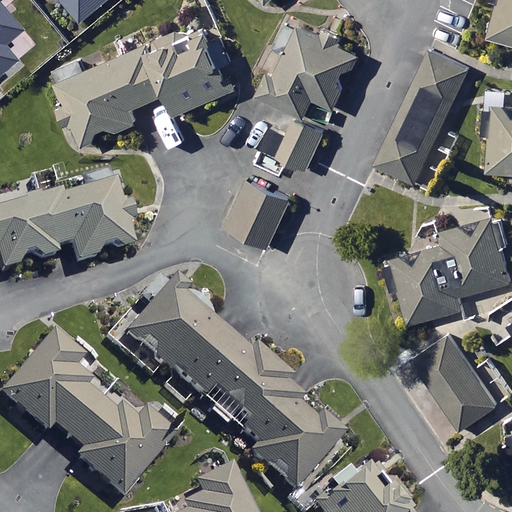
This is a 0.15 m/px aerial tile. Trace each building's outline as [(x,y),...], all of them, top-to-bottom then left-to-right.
[(63,0),(82,23),(110,0),(63,0)] [(511,0),(500,0),(491,42),(511,47),(511,0)] [(19,44),(0,21),(0,81),(12,71),(2,59),(19,44)] [(345,88),(339,85),(346,70),(352,72),(360,57),(287,23),(274,49),(285,55),(275,76),(268,73),(256,97),(304,119),(313,100),(335,110),(345,88)] [(105,130),(116,132),(137,124),(131,110),(167,97),(175,116),(242,90),(217,27),(144,55),(142,51),(57,84),(81,146),(96,140),(99,134),(105,130)] [(468,71),(429,53),(376,167),(416,185),(468,71)] [(511,107),(493,105),(487,173),(511,175),(511,107)] [(327,136),(296,123),(280,158),(311,172),(327,136)] [(105,253),(114,253),(133,246),(111,182),(40,206),(39,201),(0,213),(0,274),(18,268),(26,262),(35,263),(54,256),(53,253),(67,248),(74,267),(97,259),(105,253)] [(290,204),(247,183),(225,228),(269,249),(290,204)] [(509,284),(493,223),(439,238),(441,246),(391,259),(408,324),(460,311),(456,298),(509,284)] [(249,429),(242,437),(253,446),(245,455),(292,496),(343,437),(320,418),(314,425),(294,407),(305,395),(248,347),(243,352),(167,287),(124,338),(201,403),(209,394),(220,404),(210,416),(222,426),(232,415),(249,429)] [(118,502),(172,439),(141,412),(128,427),(69,376),(82,361),(52,335),(0,396),(0,399),(44,437),(51,428),(82,455),(74,464),(118,502)] [(461,431),(511,395),(511,391),(491,361),(474,372),(450,337),(413,362),(461,431)] [(249,511),(228,469),(193,486),(201,503),(182,511),(249,511)] [(358,482),(350,471),(329,486),(337,497),(317,511),(403,511),(374,471),(358,482)]
